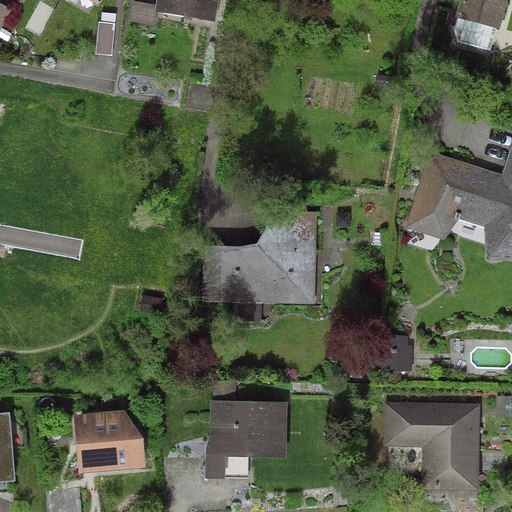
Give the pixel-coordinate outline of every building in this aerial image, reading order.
[(156,4),(133,0),(129,21),(152,25),(156,4)] [(158,0),(156,11),(216,22),(219,0),(158,0)] [(460,0),(456,16),(459,17),(496,28),(500,29),(507,0),(460,0)] [(0,30),(12,9),(0,2),(0,30)] [(101,21),(99,21),(95,53),(112,54),(116,14),(102,12),(101,21)] [(496,28),(459,17),(455,29),(457,41),(490,51),(496,28)] [(511,142),(502,173),(430,151),(404,227),(444,239),(459,219),(484,226),(487,260),(511,257),(511,142)] [(251,210),(270,211),(270,197),(251,197),(251,210)] [(241,246),(205,245),(202,301),(315,303),(316,212),(270,211),(267,227),(258,243),(241,246)] [(161,298),(142,295),(139,311),(159,314),(161,298)] [(408,336),(388,336),(387,349),(376,349),(375,370),(407,371),(408,336)] [(288,404),(211,402),(209,447),(206,447),(205,479),(248,481),(249,459),(287,460),(288,404)] [(480,406),(384,404),(384,448),(422,448),(422,492),(479,493),(480,406)] [(144,439),(125,408),(73,413),(79,473),(147,467),(144,439)] [(10,412),(0,412),(0,481),(8,481),(15,480),(10,412)] [(0,492),(9,491),(8,481),(0,481),(0,492)] [(80,511),(79,488),(47,490),(48,511),(80,511)]
